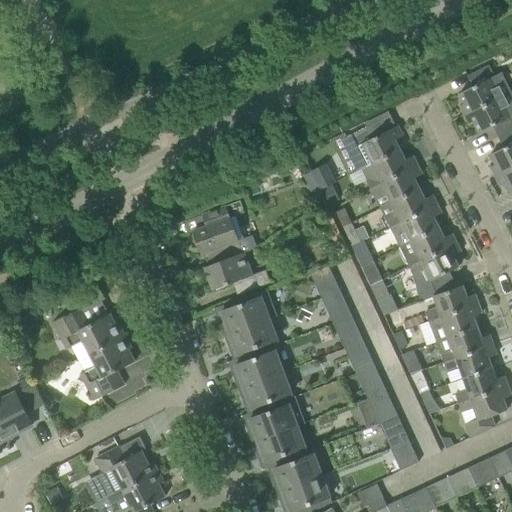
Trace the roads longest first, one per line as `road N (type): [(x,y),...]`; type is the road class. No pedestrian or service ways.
road 1 (tertiary): [(124,181),(445,22)]
road 2 (unclassified): [(100,121),(356,0)]
road 3 (residential): [(14,511),(16,480),(31,467),(193,386)]
road 4 (unknown): [(435,467),(339,259)]
road 5 (residential): [(511,277),(421,93)]
road 6 (residential): [(193,386),(137,212)]
road 7 (tertiary): [(0,249),(124,181)]
road 8 (track): [(28,0),(92,125)]
road 9 (residential): [(244,511),(193,386)]
